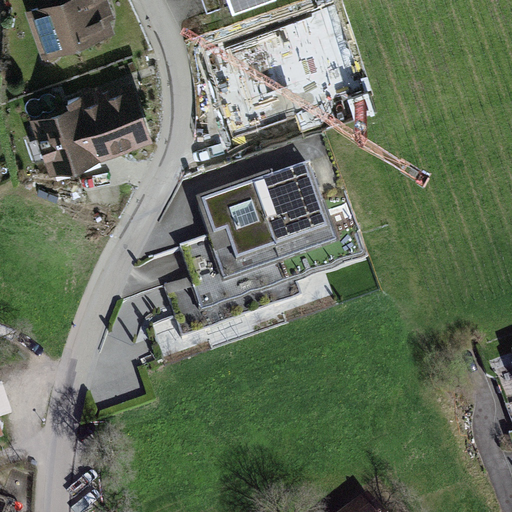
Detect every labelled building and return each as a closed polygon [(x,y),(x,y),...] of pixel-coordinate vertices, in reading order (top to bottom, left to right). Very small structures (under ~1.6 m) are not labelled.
[(46,57),(119,31),(107,0),(46,0),(48,6),(30,12),(46,57)] [(226,0),(208,0),(214,18),(231,13),(226,0)] [(233,0),(237,10),(266,0),(233,0)] [(243,78),(259,125),(309,108),(303,89),(340,76),(323,26),(279,41),(286,63),(243,78)] [(223,53),(231,72),(249,64),(241,45),(223,53)] [(54,173),(155,136),(134,78),(32,115),(54,173)] [(166,289),(184,339),(305,296),(299,280),(370,255),(334,155),(198,203),(211,239),(181,250),(192,280),(166,289)] [(376,511),(367,501),(352,511),(376,511)]
